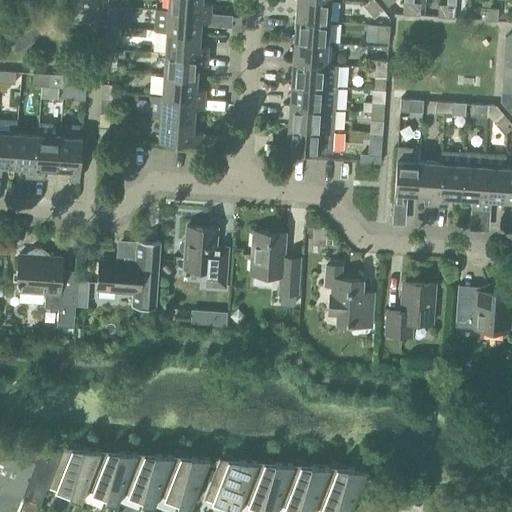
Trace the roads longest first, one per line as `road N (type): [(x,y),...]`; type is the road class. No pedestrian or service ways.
road 1 (residential): [(235,179),(316,187),(365,235),(511,250)]
road 2 (residential): [(0,209),(105,217),(159,177),(235,179)]
road 3 (residential): [(235,179),(243,0)]
